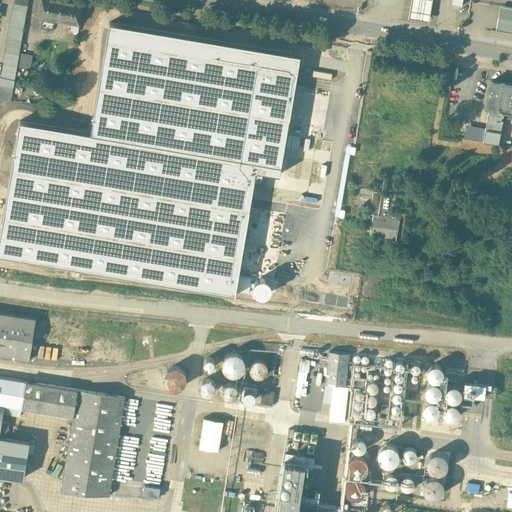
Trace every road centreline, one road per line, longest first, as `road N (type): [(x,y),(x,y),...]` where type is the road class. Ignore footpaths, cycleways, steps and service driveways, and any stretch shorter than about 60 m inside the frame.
road 1 (unknown): [(378,331),(408,96),(399,88),(184,62),(151,285)]
road 2 (unclassified): [(0,288),(511,344)]
road 3 (secondary): [(511,53),(200,0)]
